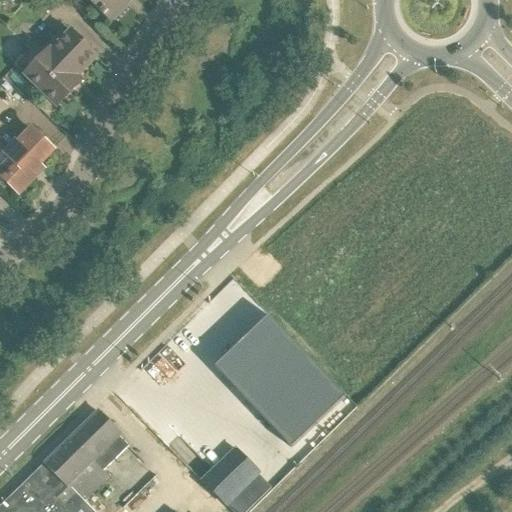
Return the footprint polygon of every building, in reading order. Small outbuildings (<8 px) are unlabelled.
[(88,0),(111,21),(127,4),(123,0),(88,0)] [(97,57),(70,31),(69,32),(65,27),(42,51),(37,46),(18,66),(26,74),(25,76),(57,107),(76,88),(71,84),(97,57)] [(53,150),(39,136),(31,129),(18,142),(15,140),(6,150),(0,144),(0,175),(20,194),(38,175),(33,171),(53,150)] [(300,455),(353,403),(275,322),(223,372),(300,455)] [(0,508),(0,511),(98,511),(87,501),(110,478),(104,472),(129,447),(119,436),(120,435),(99,413),(45,465),(0,508)] [(226,506),(260,473),(237,450),(204,483),(226,506)]
